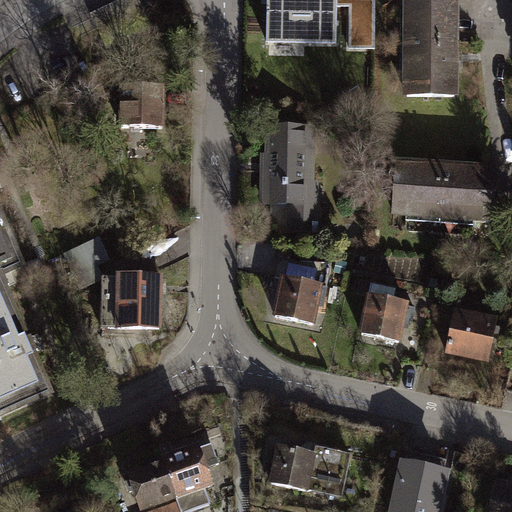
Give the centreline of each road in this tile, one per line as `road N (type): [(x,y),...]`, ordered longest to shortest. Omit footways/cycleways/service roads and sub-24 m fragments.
road 1 (residential): [(220,355),(222,0)]
road 2 (residential): [(220,355),(290,382),(511,426)]
road 3 (residential): [(0,459),(220,355)]
